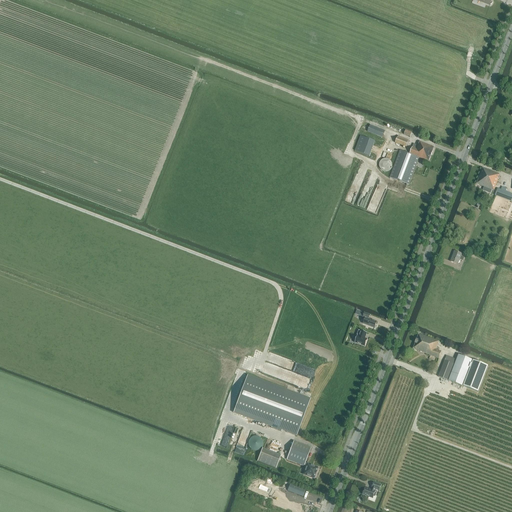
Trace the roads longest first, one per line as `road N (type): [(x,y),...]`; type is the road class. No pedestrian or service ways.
road 1 (tertiary): [(330,511),(511,30)]
road 2 (track): [(431,378),(412,430),(511,467)]
